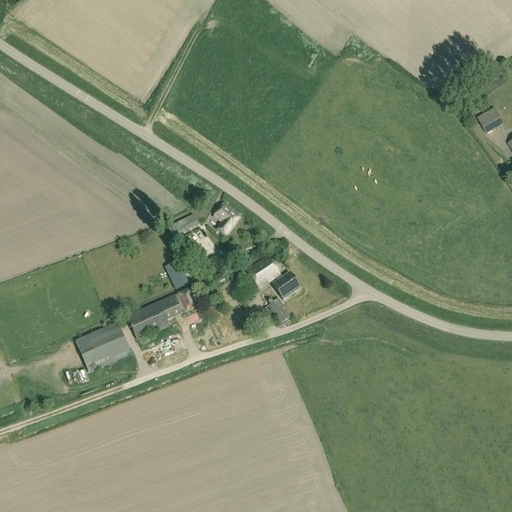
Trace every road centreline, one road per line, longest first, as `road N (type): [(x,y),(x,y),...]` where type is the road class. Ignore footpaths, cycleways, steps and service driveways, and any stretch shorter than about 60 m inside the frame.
road 1 (tertiary): [(511,337),(449,329),(383,299),(206,174),(0,46)]
road 2 (track): [(0,431),(125,386)]
